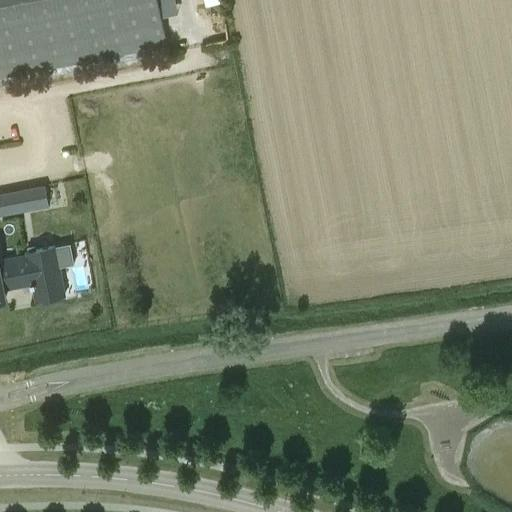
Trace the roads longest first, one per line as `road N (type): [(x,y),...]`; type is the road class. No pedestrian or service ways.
road 1 (residential): [(79,380),(511,318)]
road 2 (secondary): [(273,511),(142,482),(0,477)]
